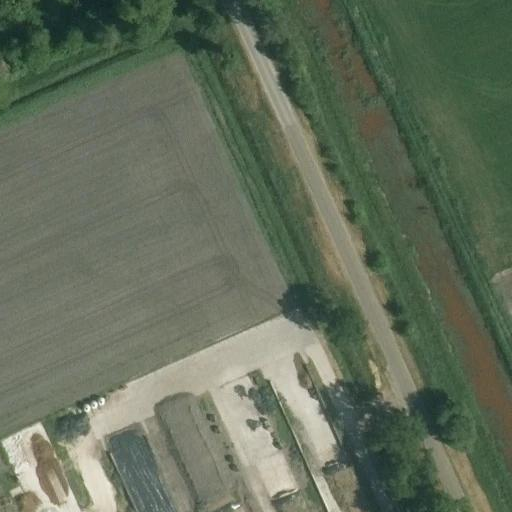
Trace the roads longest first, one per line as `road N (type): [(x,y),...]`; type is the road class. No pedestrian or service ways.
road 1 (tertiary): [(460,511),(230,0)]
road 2 (track): [(407,393),(144,511)]
